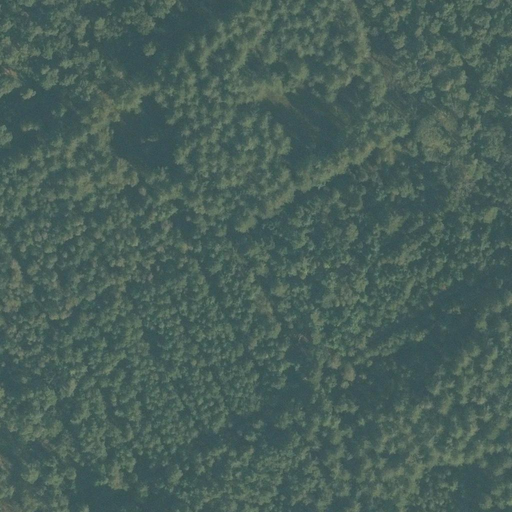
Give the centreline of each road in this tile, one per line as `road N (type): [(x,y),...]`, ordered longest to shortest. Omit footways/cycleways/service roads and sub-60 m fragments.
road 1 (track): [(0,147),(225,0)]
road 2 (track): [(284,394),(511,258)]
road 3 (track): [(81,511),(284,394)]
road 4 (track): [(284,394),(352,511)]
